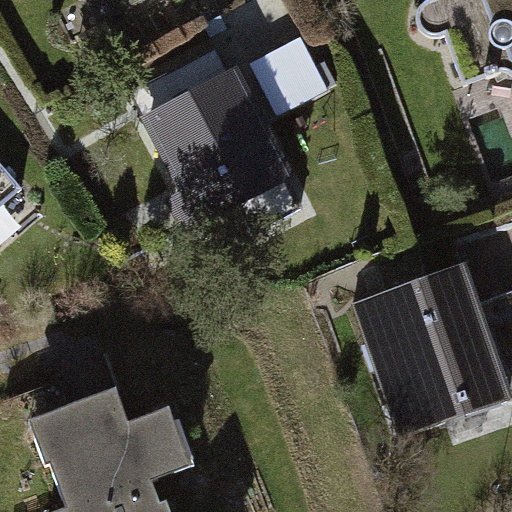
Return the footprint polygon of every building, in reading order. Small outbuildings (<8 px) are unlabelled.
[(85,0),(97,23),(140,0),(85,0)] [(444,32),(463,86),(507,68),(511,72),(511,0),(428,0),(418,8),(419,24),(432,33),(444,32)] [(232,70),(221,49),(131,92),(202,228),(298,179),(239,66),(232,70)] [(0,164),(0,257),(48,219),(0,164)] [(399,439),(509,400),(464,265),(352,307),(399,439)] [(121,388),(30,423),(64,511),(61,511),(174,511),(160,474),(196,461),(173,401),(131,416),(121,388)]
